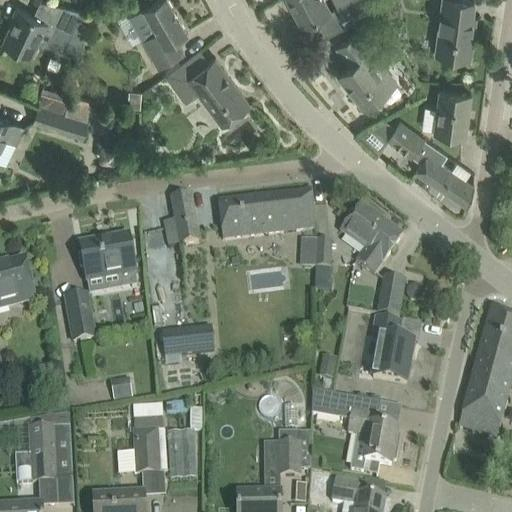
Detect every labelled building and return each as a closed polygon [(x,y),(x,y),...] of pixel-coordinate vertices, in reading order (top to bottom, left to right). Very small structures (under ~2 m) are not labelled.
[(157,0),(129,16),(143,40),(159,68),(185,53),(177,39),(188,33),(168,0),(157,0)] [(289,0),(302,25),(320,16),(330,10),(324,0),(289,0)] [(373,0),(345,0),(337,5),(348,25),(360,18),(378,9),(373,0)] [(473,0),(442,0),(436,53),(470,58),(473,33),(469,33),(473,0)] [(48,45),(64,51),(78,57),(88,12),(83,10),(62,5),(52,25),(56,27),(48,45)] [(48,23),(32,15),(16,7),(10,20),(12,21),(2,43),(32,57),(48,23)] [(378,9),(360,18),(363,24),(381,14),(378,9)] [(364,108),(380,95),(396,83),(357,32),(338,47),(351,64),(342,72),(348,81),(345,83),(364,108)] [(215,57),(187,78),(222,125),(250,104),(215,57)] [(471,94),(452,91),(440,90),(434,131),(466,136),(471,94)] [(33,121),(83,137),(88,121),(39,105),(33,121)] [(0,149),(5,139),(16,144),(24,127),(0,115),(0,149)] [(447,155),(424,139),(400,122),(387,139),(411,157),(412,156),(422,163),(416,172),(468,207),(474,187),(441,164),(447,155)] [(0,166),(4,169),(16,144),(5,139),(0,149),(0,166)] [(114,161),(115,149),(102,147),(100,159),(114,161)] [(312,191),(218,201),(221,221),(222,238),(264,234),(316,228),(314,211),(312,191)] [(199,243),(194,215),(191,195),(171,199),(175,223),(163,225),(167,249),(199,243)] [(364,251),(386,223),(361,205),(340,233),(364,251)] [(374,277),(404,236),(386,223),(364,251),(356,264),(358,265),(374,277)] [(80,245),(87,285),(136,276),(129,236),(127,236),(127,237),(128,237),(128,240),(102,245),(102,241),(80,245)] [(332,241),(316,241),(301,240),(300,269),(315,269),(314,291),(330,292),(332,241)] [(8,263),(0,265),(0,310),(35,301),(25,262),(9,266),(8,263)] [(406,283),(401,282),(384,279),(379,308),(355,303),(359,285),(350,283),(346,309),(369,314),(399,319),(406,283)] [(73,345),(94,342),(86,296),(65,300),(73,345)] [(367,327),(369,314),(346,309),(346,310),(349,310),(347,323),(367,327)] [(498,438),(511,387),(511,317),(491,309),(462,416),(459,429),(498,438)] [(369,354),(368,360),(371,362),(376,363),(373,379),(386,381),(406,385),(414,343),(397,340),(400,324),(380,320),(376,320),(373,337),(380,338),(377,354),(373,353),(369,354)] [(165,361),(213,356),(210,330),(162,335),(165,361)] [(323,357),(319,378),(334,381),(338,360),(323,357)] [(291,378),(245,391),(251,412),(275,405),(297,398),(291,378)] [(110,383),(113,402),(132,399),(129,381),(110,383)] [(321,393),(331,395),(334,383),(324,381),(321,393)] [(380,404),(331,395),(321,393),(317,392),(312,417),(339,422),(339,421),(351,423),(349,435),(356,436),(352,460),(391,467),(392,463),(396,464),(398,451),(394,450),(398,431),(375,427),(377,416),(378,416),(380,404)] [(159,475),(157,433),(163,432),(161,406),(133,408),(137,476),(159,475)] [(284,407),(285,429),(297,429),(297,407),(284,407)] [(190,410),(190,432),(202,432),(202,410),(190,410)] [(16,482),(72,479),(70,415),(30,419),(31,429),(28,429),(30,457),(15,458),(16,482)] [(279,446),(264,446),(264,478),(280,478),(299,477),(299,471),(308,471),(308,462),(309,434),(309,433),(278,434),(279,446)] [(117,467),(134,467),(134,453),(117,453),(117,467)] [(323,462),(308,462),(308,471),(320,473),(323,462)] [(326,477),(313,475),(310,488),(324,490),(326,477)] [(342,511),(382,511),(385,501),(361,496),(363,485),(337,480),(333,503),(343,505),(342,511)] [(281,494),(238,494),(238,509),(237,511),(280,511),(281,508),(281,494)] [(145,511),(145,509),(144,496),(94,498),(94,511),(145,511)]
